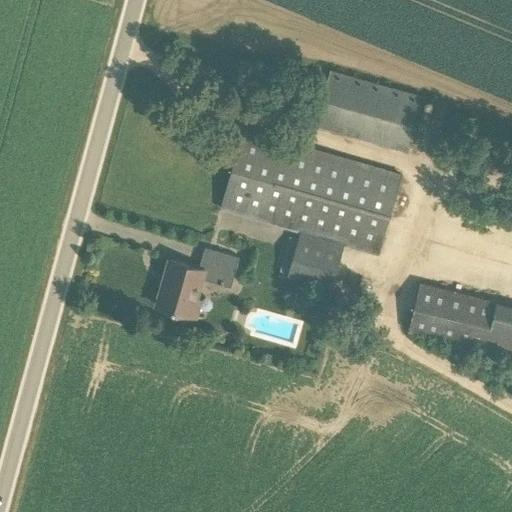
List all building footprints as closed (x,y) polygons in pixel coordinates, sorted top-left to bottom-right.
[(314,124),(409,151),(425,97),(330,70),(314,124)] [(380,253),(402,175),(243,129),(221,208),(301,231),(288,274),(333,286),(345,243),(380,253)] [(231,287),(234,278),(240,257),(209,248),(203,269),(170,259),(157,306),(198,318),(203,300),(199,299),(204,280),(231,287)] [(511,307),(497,303),(496,304),(419,285),(408,331),(485,350),(484,354),(511,361),(511,307)] [(312,298),(297,294),(292,311),(307,315),(312,298)]
